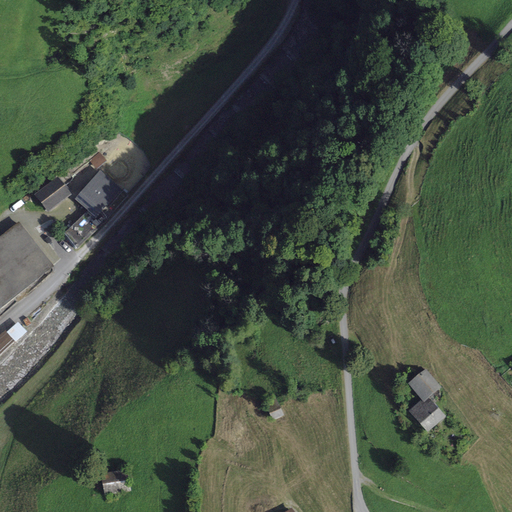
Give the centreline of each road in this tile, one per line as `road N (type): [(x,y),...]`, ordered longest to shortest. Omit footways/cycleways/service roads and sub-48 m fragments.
road 1 (unclassified): [(511,24),(428,119),(343,282),(354,456)]
road 2 (track): [(81,251),(268,48),(293,0)]
road 3 (track): [(435,318),(411,177),(414,141)]
